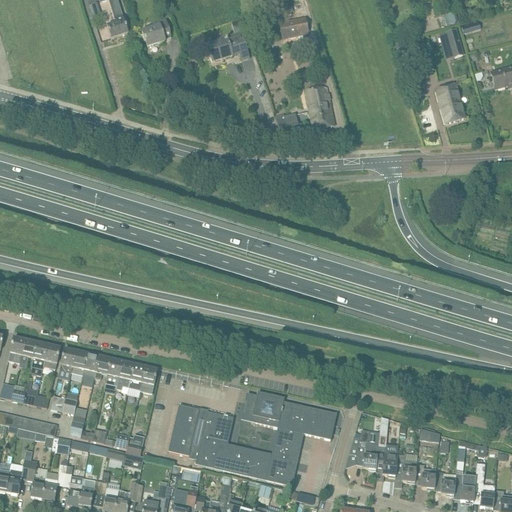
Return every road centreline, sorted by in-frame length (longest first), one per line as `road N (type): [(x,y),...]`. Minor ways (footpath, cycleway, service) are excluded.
road 1 (motorway): [(511,322),(0,168)]
road 2 (motorway): [(0,195),(511,347)]
road 3 (motorway): [(0,258),(511,370)]
road 4 (secondary): [(388,160),(248,164),(0,98)]
road 5 (residential): [(356,397),(0,315)]
road 6 (motorway): [(511,287),(440,263),(417,246),(397,209),(388,160)]
road 7 (residential): [(511,432),(356,397)]
road 8 (tertiary): [(388,160),(511,156)]
